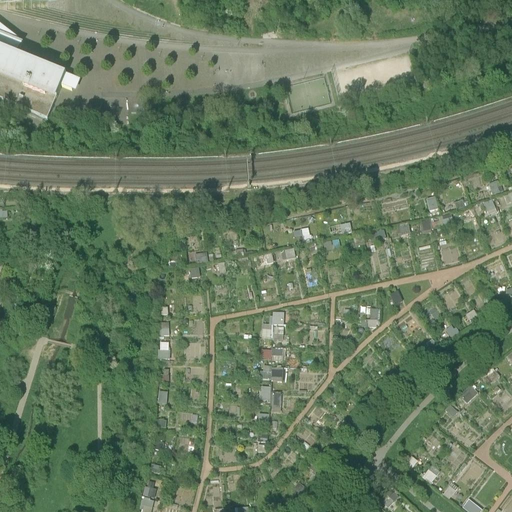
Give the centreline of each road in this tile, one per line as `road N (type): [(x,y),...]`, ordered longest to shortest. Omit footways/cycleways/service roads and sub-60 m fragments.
road 1 (track): [(511,250),(447,278),(211,322),(205,471),(194,511)]
road 2 (track): [(205,471),(259,465),(331,376),(447,278)]
